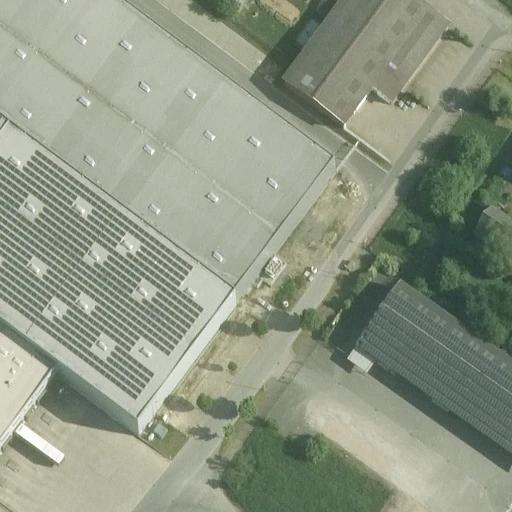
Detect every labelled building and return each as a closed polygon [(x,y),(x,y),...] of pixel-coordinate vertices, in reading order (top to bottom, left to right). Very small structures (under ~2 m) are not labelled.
[(0,0),(0,128),(10,136),(236,307),(338,165),(120,0),(0,0)] [(448,28),(409,0),(349,0),(285,88),(343,131),(382,79),(400,93),(448,28)] [(0,150),(10,136),(0,128),(0,150)] [(0,511),(0,455),(58,379),(138,439),(236,307),(10,136),(0,150),(0,511)] [(511,229),(490,215),(473,241),(506,263),(511,267),(511,229)] [(511,267),(506,263),(499,273),(511,282),(511,267)] [(404,368),(440,319),(400,290),(356,352),(395,381),(404,368)] [(404,368),(511,444),(511,370),(440,319),(404,368)] [(511,444),(404,368),(395,381),(511,463),(511,444)] [(440,443),(448,427),(427,416),(419,432),(440,443)]
